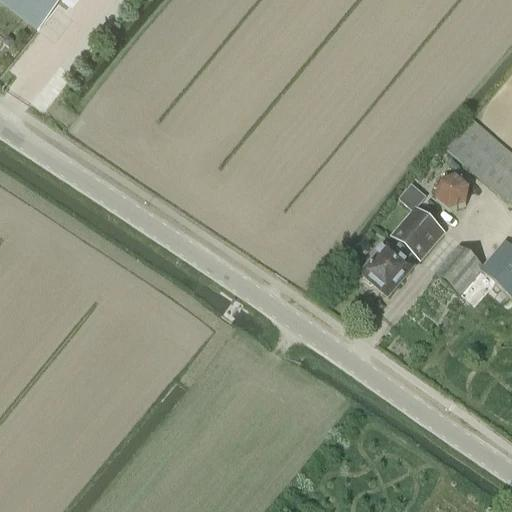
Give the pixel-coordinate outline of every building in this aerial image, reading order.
[(0,0),(0,2),(37,32),(61,0),(0,0)] [(511,210),(511,158),(469,122),(443,152),(511,210)] [(466,209),(469,192),(456,180),(439,186),(436,203),(449,215),(466,209)] [(361,278),(363,280),(364,284),(369,289),(373,289),(386,300),(410,271),(404,266),(411,258),(419,265),(443,237),(415,214),(426,201),(411,188),(398,204),(413,216),(391,242),(398,247),(391,255),(385,250),(361,278)] [(511,301),(511,300),(511,252),(504,245),(482,271),(458,251),(435,278),(473,311),(494,286),(511,301)]
